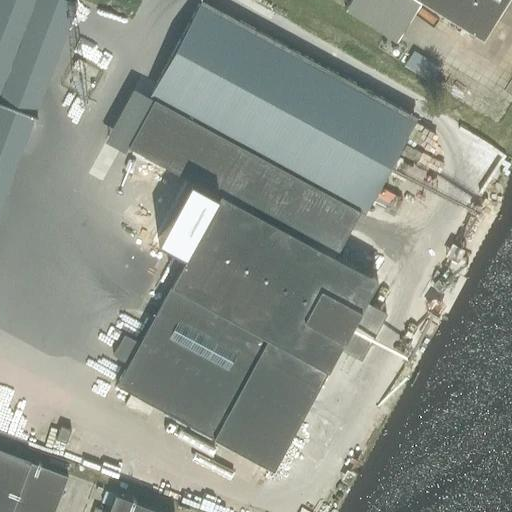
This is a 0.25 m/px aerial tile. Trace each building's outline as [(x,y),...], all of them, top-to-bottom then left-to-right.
[(0,0),(0,206),(75,0),(0,0)] [(361,208),(367,211),(419,117),(205,0),(203,0),(152,94),(155,95),(128,144),(220,194),(138,346),(121,336),(110,355),(127,364),(117,383),(273,468),(340,346),(361,358),(387,311),(365,299),(378,276),(358,265),(363,257),(341,244),(361,208)] [(349,0),(345,7),(395,38),(419,0),(424,0),(483,36),(505,0),(349,0)] [(66,443),(72,430),(62,426),(56,439),(66,443)] [(0,511),(53,511),(67,474),(0,449),(0,511)] [(166,511),(116,493),(108,511),(166,511)]
